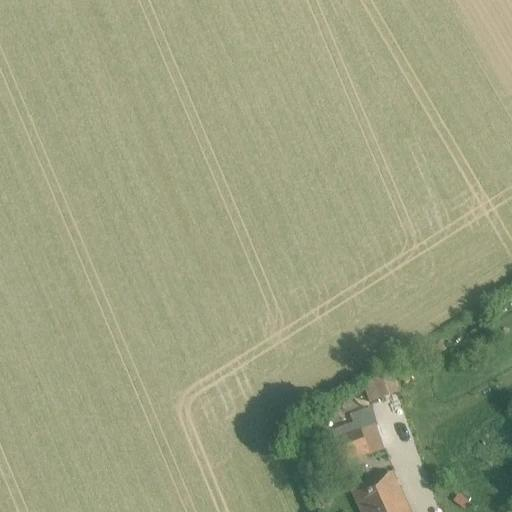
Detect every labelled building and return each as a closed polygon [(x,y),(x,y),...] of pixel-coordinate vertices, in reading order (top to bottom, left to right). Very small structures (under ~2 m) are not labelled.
[(391,375),(365,384),(371,402),(398,393),(391,375)] [(355,424),(359,423),(374,417),(371,409),(353,416),(355,424)] [(377,425),(374,417),(359,423),(361,431),(377,425)] [(355,424),(333,432),(342,463),(368,453),(361,431),(359,423),(355,424)] [(385,448),(377,425),(361,431),(368,453),(385,448)] [(392,473),(352,491),(360,508),(375,501),(380,511),(385,511),(405,503),(392,473)] [(409,511),(405,503),(385,511),(380,511),(375,501),(360,508),(361,511),(409,511)]
